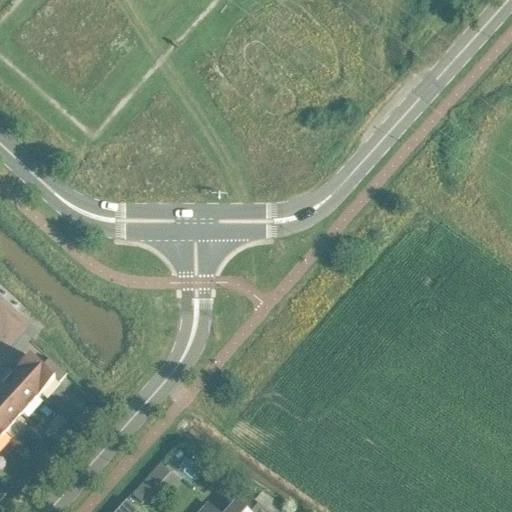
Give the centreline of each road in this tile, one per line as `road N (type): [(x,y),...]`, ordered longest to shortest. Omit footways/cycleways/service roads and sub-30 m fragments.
road 1 (tertiary): [(194,221),(308,215),(507,0)]
road 2 (tertiary): [(47,511),(182,359),(197,309),(194,221)]
road 3 (tertiary): [(194,221),(93,218),(68,206),(0,144)]
